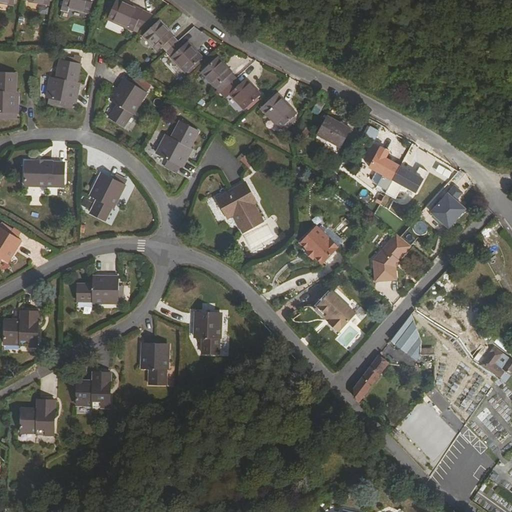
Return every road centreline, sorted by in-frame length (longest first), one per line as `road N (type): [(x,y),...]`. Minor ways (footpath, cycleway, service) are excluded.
road 1 (residential): [(494,206),(493,186),(435,141),(241,40),(182,0)]
road 2 (residential): [(334,387),(494,206)]
road 3 (residential): [(13,142),(70,135),(125,157),(163,205),(166,252)]
road 4 (residential): [(166,252),(236,283),(334,387)]
road 5 (residential): [(166,252),(142,315),(39,374)]
road 6 (residential): [(0,294),(99,248),(166,252)]
road 7 (residential): [(334,387),(449,497)]
